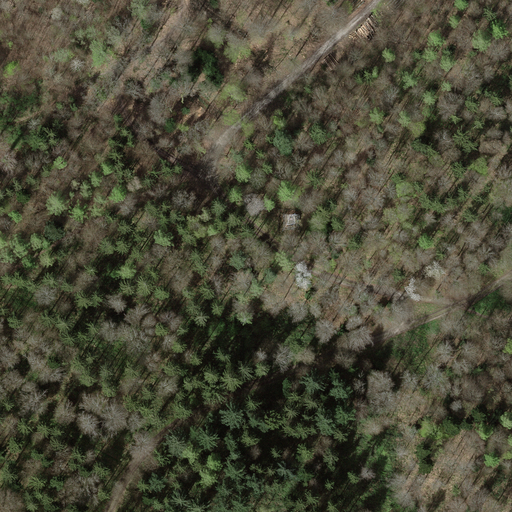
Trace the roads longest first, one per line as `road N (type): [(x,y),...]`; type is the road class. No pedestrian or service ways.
road 1 (track): [(478,296),(363,286),(281,249),(232,209),(206,172),(218,142),(375,0)]
road 2 (track): [(511,274),(478,296),(209,407),(158,438),(108,511)]
